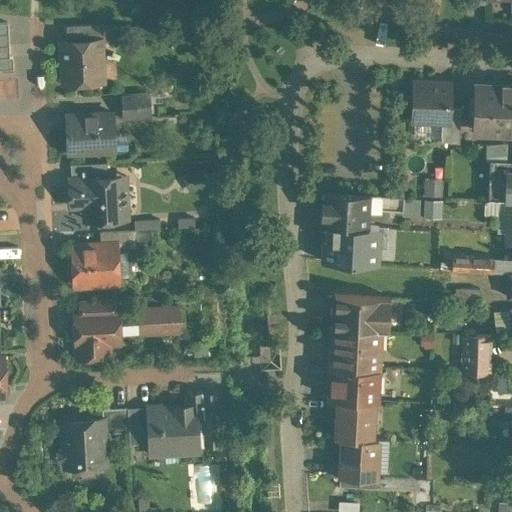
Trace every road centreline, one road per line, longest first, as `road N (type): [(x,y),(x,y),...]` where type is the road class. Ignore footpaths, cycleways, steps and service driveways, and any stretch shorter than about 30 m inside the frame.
road 1 (residential): [(293,511),(284,92),(297,69),(353,51),(511,58)]
road 2 (residential): [(42,377),(36,13)]
road 3 (residential): [(42,377),(182,373)]
